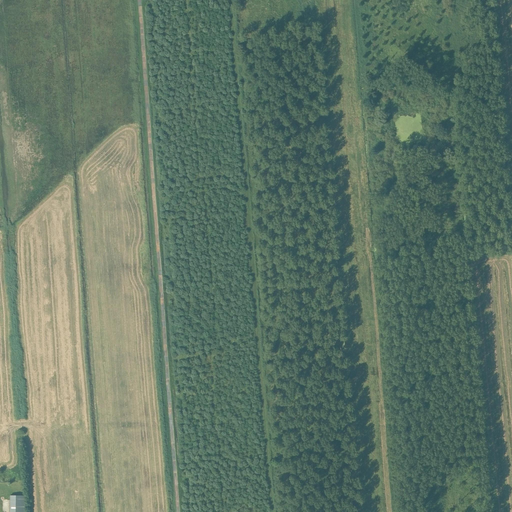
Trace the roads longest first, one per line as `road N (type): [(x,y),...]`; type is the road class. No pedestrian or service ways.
road 1 (track): [(272,511),(229,0)]
road 2 (track): [(177,511),(138,0)]
